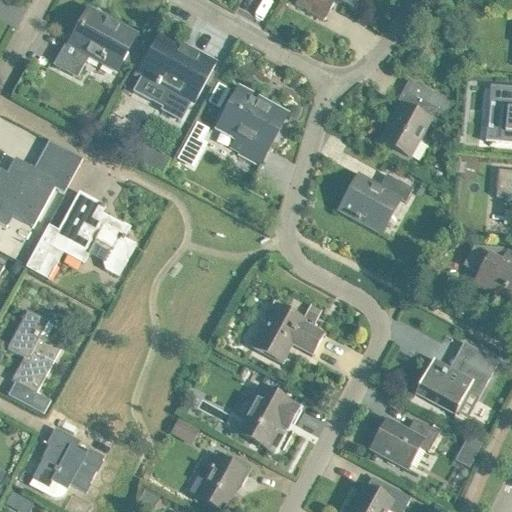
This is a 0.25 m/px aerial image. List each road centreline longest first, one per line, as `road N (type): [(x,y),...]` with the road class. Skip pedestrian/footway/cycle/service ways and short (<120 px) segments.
road 1 (residential): [(288,511),(372,354),(379,324),(363,301),(298,265),(288,234),(329,80)]
road 2 (residential): [(185,0),(329,80)]
road 3 (residential): [(329,80),(353,75),(384,48),(411,0)]
